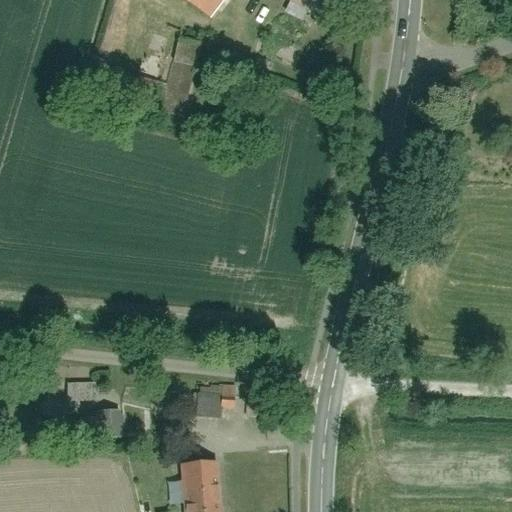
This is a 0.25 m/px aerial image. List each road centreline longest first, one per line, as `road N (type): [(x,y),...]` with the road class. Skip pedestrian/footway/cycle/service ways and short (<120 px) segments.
road 1 (residential): [(330,383),(0,340)]
road 2 (secondary): [(330,383),(401,62)]
road 3 (secondary): [(320,511),(330,383)]
